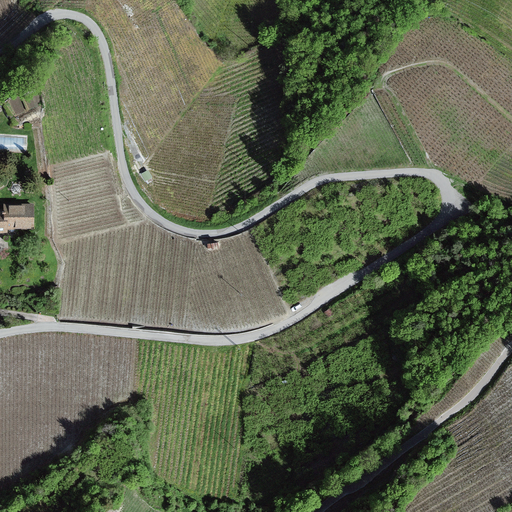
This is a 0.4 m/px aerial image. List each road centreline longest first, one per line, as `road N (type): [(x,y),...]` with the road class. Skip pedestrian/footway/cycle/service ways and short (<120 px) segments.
road 1 (track): [(0,51),(55,13),(88,22),(108,60),(125,181),(160,222),(189,232),(246,223),(321,178),(396,172),(442,180)]
road 2 (track): [(442,180),(449,208),(440,224),(256,335),(65,327),(0,334)]
road 3 (track): [(320,511),(466,398),(511,345)]
